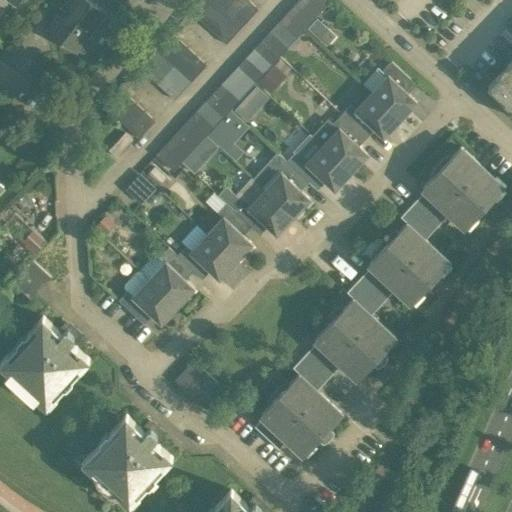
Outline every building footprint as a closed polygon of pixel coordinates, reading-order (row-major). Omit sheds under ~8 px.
[(87,38),(104,14),(85,0),(70,0),(67,6),(64,4),(57,12),(60,14),(47,31),(76,52),(78,49),(83,53),(92,42),(87,38)] [(213,0),(199,0),(190,10),(199,19),(215,1),(213,0)] [(224,9),(232,0),(216,0),(215,1),(224,9)] [(232,17),(248,0),(232,0),(224,9),(232,17)] [(248,0),(232,17),(241,26),(258,8),(248,0)] [(297,0),(294,4),(311,20),(319,12),(306,0),(297,0)] [(325,0),(306,0),(319,12),(328,2),(325,0)] [(215,1),(199,19),(208,27),(224,9),(215,1)] [(286,13),(303,29),(311,20),(294,4),(286,13)] [(224,9),(208,27),(216,35),(232,17),(224,9)] [(277,21),(295,38),(303,29),(286,13),(277,21)] [(225,43),(241,26),(232,17),(216,35),(225,43)] [(330,30),(317,18),(307,28),(320,40),(330,30)] [(269,30),(287,47),(295,38),(277,21),(269,30)] [(261,39),(279,55),(287,47),(269,30),(261,39)] [(154,49),(164,57),(180,40),(171,31),(154,49)] [(253,48),(271,64),(279,55),(261,39),(253,48)] [(172,65),(188,48),(180,40),(164,57),(172,65)] [(181,73),(197,56),(188,48),(172,65),(181,73)] [(245,56),(263,73),(271,64),(253,48),(245,56)] [(138,66),(147,74),(164,57),(154,49),(138,66)] [(206,64),(197,56),(181,73),(190,81),(206,64)] [(237,65),(255,82),(263,73),(245,56),(237,65)] [(164,57),(147,74),(156,82),(172,65),(164,57)] [(508,108),(509,107),(511,110),(511,59),(487,86),(504,102),(502,103),(508,108)] [(381,69),(378,66),(362,82),(372,91),(371,92),(400,120),(417,102),(404,89),(412,80),(390,60),(381,69)] [(172,65),(156,82),(164,90),(181,73),(172,65)] [(229,74),(246,90),(255,82),(237,65),(229,74)] [(275,66),(258,83),(270,95),(287,77),(275,66)] [(190,81),(181,73),(164,90),(174,99),(190,81)] [(221,83),(238,99),(246,90),(229,74),(221,83)] [(213,92),(230,108),(238,99),(221,83),(213,92)] [(103,104),(112,113),(128,95),(119,87),(103,104)] [(204,100),(222,117),(230,108),(213,92),(204,100)] [(349,104),(340,113),(362,133),(370,125),(383,138),(400,120),(371,92),(355,109),(349,104)] [(128,95),(112,113),(120,121),(137,103),(128,95)] [(196,109),(214,125),(222,117),(204,100),(196,109)] [(252,113),(240,102),(232,109),(245,121),(252,113)] [(137,103),(120,121),(129,129),(145,111),(137,103)] [(188,118),(206,134),(214,125),(196,109),(188,118)] [(154,119),(145,111),(129,129),(136,135),(138,137),(154,119)] [(338,127),(322,144),(351,172),(368,154),(355,142),(362,133),(340,113),(332,122),(338,127)] [(232,119),(227,115),(221,121),(208,135),(222,148),(228,141),(228,131),(228,130),(229,129),(229,128),(232,124),(232,119)] [(180,127),(198,143),(206,134),(188,118),(180,127)] [(172,135),(190,152),(198,143),(180,127),(172,135)] [(108,150),(115,157),(132,139),(124,132),(120,137),(108,150)] [(164,144),(182,160),(190,152),(172,135),(164,144)] [(173,170),(182,160),(164,144),(155,153),(173,170)] [(334,190),(351,172),(322,144),(306,161),(300,156),(292,165),(283,157),(282,158),(305,178),(313,186),(321,177),(334,190)] [(279,448),(288,439),(304,454),(323,442),(332,433),(342,413),(317,390),(342,363),(358,378),(377,367),(385,358),(396,337),(371,314),(395,288),(412,303),(431,291),(439,283),(450,262),(425,239),(449,212),(466,228),(485,216),(493,207),(504,187),(460,146),(422,187),(425,190),(400,216),(406,222),(368,262),(371,265),(346,292),(352,297),(314,338),(317,341),(292,367),(298,373),(260,413),(263,416),(254,426),(279,448)] [(190,152),(182,160),(194,172),(202,163),(190,152)] [(266,167),(254,180),(264,189),(293,217),(310,199),(297,186),(305,178),(282,158),(278,154),(274,159),(274,167),(266,167)] [(145,175),(154,184),(162,176),(153,167),(145,175)] [(252,178),(235,196),(225,186),(217,194),(225,201),(234,209),(246,223),(255,231),(263,222),(276,235),(293,217),(264,189),(254,180),(252,178)] [(222,216),(206,234),(235,261),(252,243),(239,231),(246,223),(234,209),(225,201),(216,211),(222,216)] [(103,216),(94,227),(103,235),(113,225),(103,216)] [(32,228),(21,240),(35,252),(45,240),(32,228)] [(219,279),(235,261),(206,234),(190,251),(184,245),(176,254),(176,255),(189,267),(189,268),(197,275),(205,267),(219,279)] [(107,244),(100,237),(93,244),(97,248),(104,248),(107,244)] [(164,261),(148,278),(177,306),(194,288),(181,275),(189,268),(189,267),(176,255),(176,254),(168,246),(159,256),(164,261)] [(32,259),(11,281),(30,298),(34,293),(50,276),(32,259)] [(177,306),(148,278),(141,271),(136,272),(124,284),(124,290),(125,291),(118,299),(139,320),(147,311),(161,324),(177,306)] [(49,328),(53,324),(43,315),(34,325),(37,328),(11,356),(8,353),(0,361),(0,364),(8,372),(12,368),(40,394),(37,398),(46,407),(55,397),(52,394),(77,366),(81,369),(90,359),(81,350),(77,354),(69,346),(74,339),(74,335),(68,329),(64,329),(58,336),(49,328)] [(193,360),(175,380),(180,385),(198,402),(217,382),(193,360)] [(151,428),(148,428),(141,435),(132,426),(135,422),(126,413),(117,423),(121,427),(94,455),(91,451),(82,461),(91,470),(95,466),(123,493),(120,496),(129,505),(138,496),(135,492),(161,464),(164,467),(174,457),(164,448),(161,452),(151,444),(157,437),(157,433),(151,428)] [(262,511),(262,509),(256,503),(252,503),(246,510),(237,501),(241,497),(231,488),(222,498),(225,502),(215,511),(262,511)]
